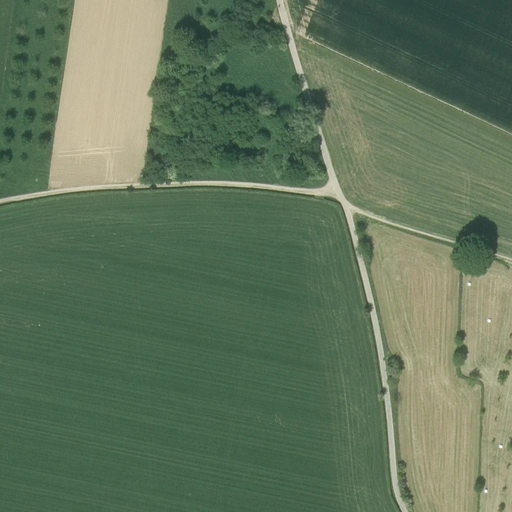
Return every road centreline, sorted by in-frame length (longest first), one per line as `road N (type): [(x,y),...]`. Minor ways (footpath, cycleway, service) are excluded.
road 1 (track): [(338,193),(199,183),(0,203)]
road 2 (track): [(343,204),(511,260)]
